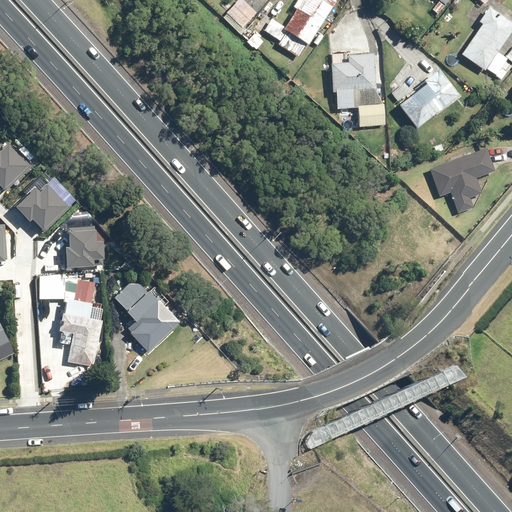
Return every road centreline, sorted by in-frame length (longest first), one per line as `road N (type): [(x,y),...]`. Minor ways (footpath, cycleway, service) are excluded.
road 1 (motorway): [(31,0),(497,511)]
road 2 (motorway): [(449,511),(0,11)]
road 3 (secondary): [(31,427),(222,413),(347,383),(418,338),(511,234)]
road 4 (residential): [(31,427),(23,238),(0,204)]
